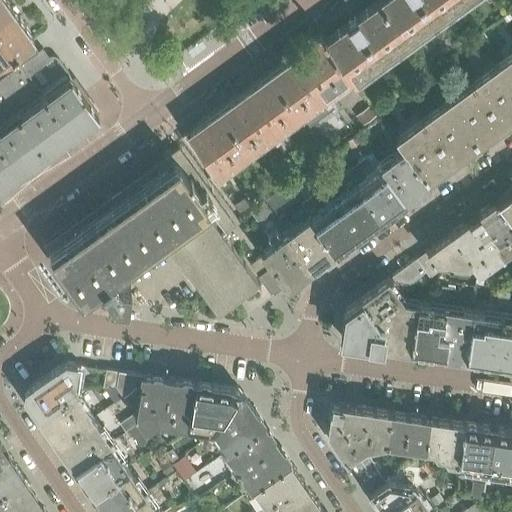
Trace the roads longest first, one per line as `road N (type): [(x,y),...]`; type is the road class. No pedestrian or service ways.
road 1 (residential): [(304,358),(321,295),(511,153)]
road 2 (residential): [(304,358),(53,321)]
road 3 (residential): [(511,389),(304,358)]
road 4 (residential): [(146,118),(310,0)]
road 5 (residential): [(0,226),(146,118)]
road 6 (residential): [(355,511),(302,436),(296,417),(304,358)]
road 7 (residential): [(60,0),(146,118)]
road 8 (residential): [(0,401),(76,511)]
